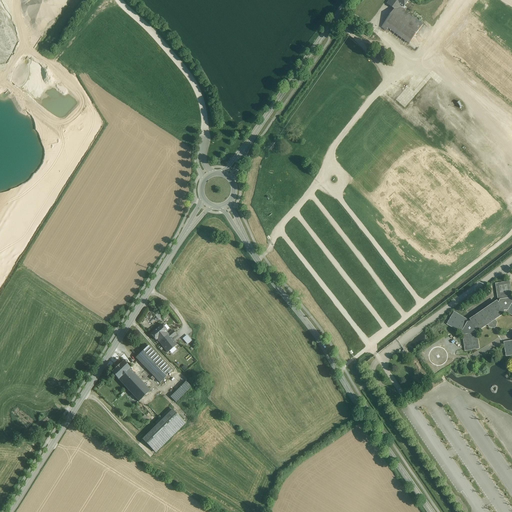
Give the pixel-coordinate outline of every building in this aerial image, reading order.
[(409,1),(408,0),(390,0),(389,1),(388,1),(386,4),(394,10),(398,13),(401,9),(402,7),(404,8),(409,1)] [(401,9),(398,13),(394,10),(382,28),(387,31),(389,29),(410,44),(423,25),(401,9)] [(470,320),(472,322),(470,322),(468,322),(468,321),(454,313),(451,318),(448,324),(462,333),(462,332),(463,333),(464,335),(463,335),(466,351),(472,350),(479,349),(476,333),(475,333),(476,331),(477,329),(478,331),(488,324),(490,327),(494,328),(495,327),(496,327),(497,323),(495,320),(505,313),(503,311),(505,311),(507,311),(507,312),(511,315),(511,300),(511,299),(511,298),(509,282),(503,283),(496,284),(499,301),(500,300),(499,302),(498,304),(497,302),(470,320)] [(157,340),(166,333),(168,331),(162,325),(151,334),(156,341),(157,340)] [(167,353),(171,350),(177,345),(171,339),(177,335),(173,331),(168,335),(166,333),(157,340),(165,349),(167,353)] [(148,346),(136,358),(160,383),(172,371),(148,346)] [(178,358),(171,350),(167,353),(165,349),(162,352),(164,355),(172,363),(173,362),(183,373),(191,365),(182,355),(178,358)] [(409,357),(404,350),(400,353),(405,359),(409,357)] [(119,380),(130,369),(124,362),(120,366),(119,365),(115,369),(116,369),(112,373),(118,380),(119,380)] [(130,369),(119,380),(139,402),(151,392),(130,369)] [(191,387),(186,382),(170,397),(176,402),(191,387)] [(158,425),(143,440),(155,453),(177,432),(185,423),(170,408),(155,423),(158,425)] [(49,420),(45,416),(26,433),(30,437),(40,428),(44,424),(49,420)]
